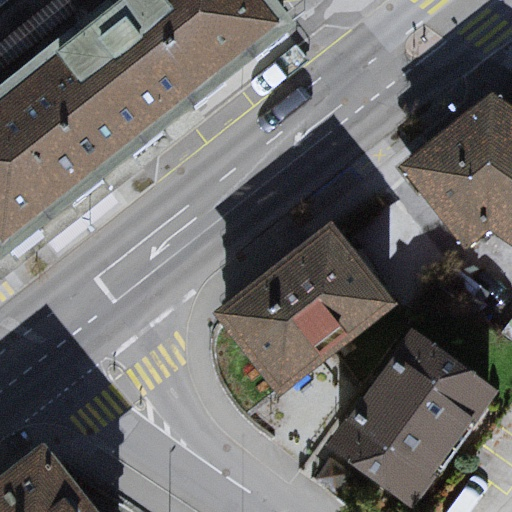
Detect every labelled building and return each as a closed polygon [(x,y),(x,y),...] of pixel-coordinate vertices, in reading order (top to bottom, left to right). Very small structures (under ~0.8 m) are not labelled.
[(270,0),(136,0),(0,107),(0,261),(8,271),(303,40),(270,0)] [(511,116),(501,109),(411,182),(479,267),(506,248),(511,251),(511,116)] [(341,237),(227,323),(290,406),(405,320),(341,237)] [(414,343),(330,461),(401,511),(437,511),(510,411),(414,343)] [(87,511),(46,460),(0,495),(0,511),(87,511)]
